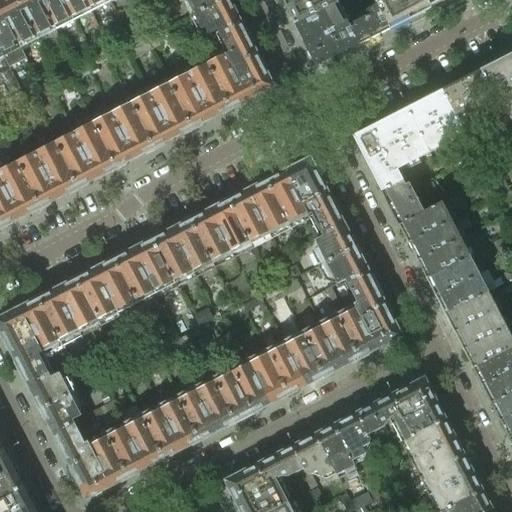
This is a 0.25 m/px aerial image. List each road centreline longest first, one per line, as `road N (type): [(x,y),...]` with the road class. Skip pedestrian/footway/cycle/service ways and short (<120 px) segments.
road 1 (residential): [(115,511),(435,344)]
road 2 (residential): [(0,278),(309,105)]
road 3 (residential): [(435,344),(309,105)]
road 4 (residential): [(511,2),(309,105)]
road 5 (residential): [(435,344),(511,482)]
road 6 (residential): [(0,384),(65,511)]
